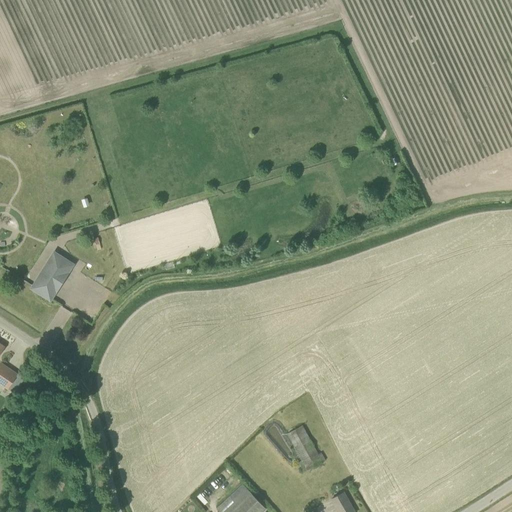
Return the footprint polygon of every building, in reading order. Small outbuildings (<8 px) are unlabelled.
[(55,254),(34,287),(33,288),(50,299),(56,290),(56,291),(66,273),(72,265),(55,254)] [(18,375),(1,363),(0,363),(0,385),(7,391),(18,375)] [(321,452),(318,454),(303,426),(287,434),(307,470),(326,460),(321,452)] [(0,444),(9,448),(14,438),(0,432),(0,444)] [(234,491),(216,508),(219,511),(262,511),(265,510),(243,484),(234,491)] [(354,511),(344,492),(331,499),(338,511),(354,511)]
